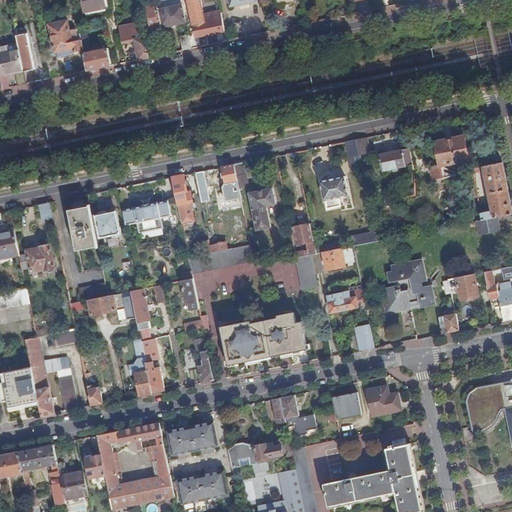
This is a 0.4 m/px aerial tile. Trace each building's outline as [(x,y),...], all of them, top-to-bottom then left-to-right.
[(106,8),(104,0),(83,0),(86,12),(106,8)] [(182,6),(180,0),(170,0),(157,3),(157,4),(159,11),(182,6)] [(186,0),(195,38),(225,32),(220,13),(203,16),(199,0),(186,0)] [(257,3),(256,0),(228,0),(230,8),(239,7),(248,6),(248,5),(257,3)] [(367,0),(356,0),(359,14),(370,11),(367,0)] [(159,11),(157,4),(154,4),(154,6),(147,8),(152,31),(162,29),(159,11)] [(186,24),(182,6),(159,11),(162,29),(186,24)] [(84,51),(82,41),(80,42),(77,31),(71,32),(69,23),(50,26),(56,53),(61,52),(69,51),(74,50),(75,53),(84,51)] [(127,27),(119,28),(123,44),(135,41),(139,61),(149,59),(142,27),(127,30),(127,27)] [(87,31),(80,32),(82,41),(84,51),(89,72),(100,69),(113,66),(109,49),(92,53),(87,31)] [(183,52),(192,50),(189,36),(180,38),(183,52)] [(28,37),(18,39),(19,44),(25,72),(35,70),(28,37)] [(25,72),(19,44),(0,48),(0,74),(1,78),(25,72)] [(58,62),(49,64),(52,80),(62,77),(58,62)] [(28,85),(25,72),(1,78),(3,90),(15,88),(28,85)] [(367,138),(357,140),(360,156),(371,154),(367,138)] [(442,166),(445,178),(462,175),(459,162),(468,159),(464,138),(437,144),(442,166)] [(357,140),(346,142),(349,158),(360,156),(357,140)] [(383,171),(413,165),(410,149),(380,155),(383,171)] [(360,156),(349,158),(352,172),(363,169),(360,156)] [(246,175),(243,163),(235,165),(237,177),(244,175),(246,175)] [(482,214),(484,220),(499,217),(511,214),(511,203),(510,194),(504,163),(473,169),(474,173),(484,171),(492,212),(482,214)] [(234,201),(241,200),(239,188),(237,177),(235,165),(223,167),(227,184),(225,185),(223,187),(224,195),(227,197),(233,196),(234,201)] [(435,180),(445,178),(442,166),(432,168),(435,180)] [(204,171),(196,173),(202,203),(210,202),(204,171)] [(185,175),(173,178),(178,199),(183,224),(195,221),(191,204),(193,204),(195,201),(193,194),(191,192),(188,192),(185,175)] [(237,177),(239,188),(247,186),(244,175),(237,177)] [(346,177),(321,182),(325,202),(326,202),(328,210),(341,207),(340,199),(350,197),(346,177)] [(273,190),(250,194),(258,231),(271,228),(267,207),(276,205),(273,190)] [(183,224),(178,199),(124,211),(127,225),(139,222),(141,233),(142,232),(164,228),(165,233),(166,238),(174,237),(176,235),(177,233),(175,225),(183,224)] [(45,221),(54,219),(51,203),(40,205),(43,219),(45,221)] [(78,251),(99,247),(91,206),(70,211),(78,251)] [(97,216),(102,238),(122,234),(117,212),(107,214),(107,212),(98,214),(98,216),(97,216)] [(484,220),(486,234),(502,231),(499,217),(484,220)] [(484,220),(477,222),(480,235),(486,234),(484,220)] [(297,254),(298,258),(312,255),(318,254),(316,248),(311,224),(294,228),(298,245),(307,243),(309,251),(297,254)] [(0,231),(0,253),(20,249),(15,228),(0,231)] [(164,228),(142,232),(143,238),(165,233),(164,228)] [(351,238),(353,247),(355,247),(378,242),(376,230),(375,229),(371,231),(372,233),(351,238)] [(376,230),(378,242),(400,238),(398,232),(382,235),(381,229),(376,230)] [(203,242),(206,255),(213,254),(211,246),(210,240),(203,242)] [(211,246),(213,254),(234,249),(233,244),(227,245),(227,242),(211,246)] [(325,253),(343,249),(341,242),(323,246),(325,253)] [(29,255),(32,268),(33,273),(46,270),(46,271),(56,268),(51,244),(41,246),(42,248),(28,251),(29,255)] [(190,259),(193,271),(194,275),(254,262),(251,245),(234,249),(213,254),(206,255),(190,259)] [(316,248),(318,254),(324,253),(325,253),(323,246),(316,248)] [(325,253),(324,253),(328,271),(346,267),(343,249),(325,253)] [(21,256),(24,269),(32,268),(29,255),(21,256)] [(303,290),(319,287),(312,255),(298,258),(303,290)] [(424,261),(414,263),(416,273),(427,271),(424,261)] [(416,273),(414,263),(393,267),(394,272),(389,273),(391,284),(396,283),(397,287),(382,291),(387,316),(413,311),(412,308),(421,307),(422,309),(438,306),(434,287),(424,289),(423,284),(429,283),(427,271),(416,273)] [(511,267),(503,269),(505,280),(511,279),(511,282),(511,281),(511,289),(511,290),(510,284),(507,285),(509,291),(504,291),(503,285),(501,284),(495,285),(494,281),(496,280),(494,271),(486,273),(489,288),(491,299),(500,297),(505,322),(511,320),(511,267)] [(184,273),(186,281),(194,279),(194,275),(193,271),(184,273)] [(489,288),(486,273),(476,275),(478,290),(489,288)] [(478,290),(476,275),(450,280),(451,289),(459,287),(462,300),(480,296),(478,290)] [(186,281),(183,282),(187,305),(190,304),(191,312),(195,311),(200,310),(194,279),(186,281)] [(79,289),(82,302),(90,301),(109,297),(106,284),(79,289)] [(328,297),(331,314),(367,307),(363,285),(349,288),(350,291),(335,294),(335,295),(328,297)] [(164,286),(158,287),(161,301),(167,300),(164,286)] [(0,294),(0,307),(30,301),(28,289),(3,294),(0,294)] [(137,307),(143,340),(144,342),(152,340),(148,322),(152,321),(146,290),(142,290),(133,292),(137,307)] [(109,297),(90,301),(93,317),(118,311),(117,307),(125,305),(126,309),(137,307),(133,292),(109,297)] [(453,333),(460,331),(453,297),(449,298),(452,312),(445,314),(445,317),(449,334),(453,333)] [(72,305),(73,311),(81,309),(79,303),(72,305)] [(200,310),(195,311),(197,324),(203,323),(200,310)] [(253,322),(223,328),(231,363),(309,347),(304,327),(299,328),(296,313),(280,316),(280,319),(253,324),(253,322)] [(443,335),(449,334),(445,317),(440,318),(443,335)] [(199,330),(197,324),(185,327),(187,333),(199,330)] [(359,336),(362,351),(368,350),(376,348),(371,325),(357,328),(359,336)] [(61,327),(47,329),(48,335),(52,334),(62,332),(61,327)] [(77,329),(62,332),(52,334),(54,348),(80,342),(77,329)] [(351,338),(354,353),(362,351),(359,336),(351,338)] [(27,340),(33,368),(35,376),(47,374),(39,337),(38,337),(27,340)] [(150,372),(155,394),(167,391),(162,368),(156,369),(154,360),(160,359),(156,339),(152,340),(144,342),(149,367),(150,372)] [(206,339),(197,341),(199,349),(201,350),(203,350),(203,353),(204,359),(199,361),(203,384),(215,381),(206,339)] [(143,340),(134,342),(139,363),(144,368),(149,367),(144,342),(143,340)] [(11,408),(40,402),(38,392),(36,384),(35,376),(33,368),(3,374),(5,383),(0,384),(4,399),(9,398),(11,408)] [(65,397),(68,412),(80,409),(71,368),(60,371),(65,397)] [(137,374),(142,396),(155,394),(150,372),(137,374)] [(35,376),(36,384),(49,382),(47,374),(35,376)] [(511,380),(479,387),(470,393),(468,401),(474,433),(487,429),(494,425),(499,417),(502,411),(507,410),(511,431),(511,380)] [(88,386),(92,406),(104,403),(100,387),(99,384),(88,386)] [(388,386),(368,391),(373,417),(403,411),(399,394),(390,396),(388,386)] [(40,402),(43,417),(56,414),(50,389),(38,392),(40,402)] [(359,393),(334,398),(337,413),(338,420),(363,415),(359,393)] [(296,395),(283,398),(288,423),(289,428),(294,427),(292,420),(290,421),(290,418),(301,416),(296,395)] [(283,398),(272,401),(274,410),(276,410),(278,420),(281,419),(282,424),(283,424),(288,423),(283,398)] [(330,424),(339,422),(338,420),(337,413),(327,415),(330,424)] [(114,509),(175,497),(161,423),(132,429),(100,436),(103,455),(107,475),(114,509)] [(214,423),(168,432),(173,456),(219,447),(214,423)] [(291,441),(274,444),(275,448),(282,446),(284,455),(281,456),(281,459),(294,456),(293,450),(292,445),(291,441)] [(231,450),(229,451),(233,469),(239,468),(242,467),(240,460),(250,458),(251,465),(281,459),(281,456),(284,455),(282,446),(275,448),(274,444),(267,445),(267,444),(256,447),(251,448),(250,445),(243,443),(236,445),(231,450)] [(38,449),(20,452),(25,474),(27,482),(27,485),(32,484),(29,471),(53,466),(55,476),(53,476),(55,485),(54,486),(58,503),(66,501),(66,500),(61,477),(55,445),(38,449)] [(392,470),(326,484),(330,507),(397,493),(400,511),(423,511),(424,511),(409,445),(394,448),(394,446),(391,447),(392,448),(387,449),(392,470)] [(305,511),(317,511),(307,462),(304,448),(300,448),(293,450),(294,456),(297,470),(305,511)] [(6,455),(0,456),(0,485),(1,485),(0,479),(25,474),(20,452),(6,455)] [(107,475),(103,455),(87,459),(91,478),(107,475)] [(305,511),(297,470),(279,473),(285,501),(258,506),(259,511),(305,511)] [(85,472),(61,477),(66,500),(90,495),(85,472)] [(224,472),(178,481),(183,505),(229,496),(224,472)] [(29,492),(32,511),(40,511),(36,491),(34,491),(29,492)]
